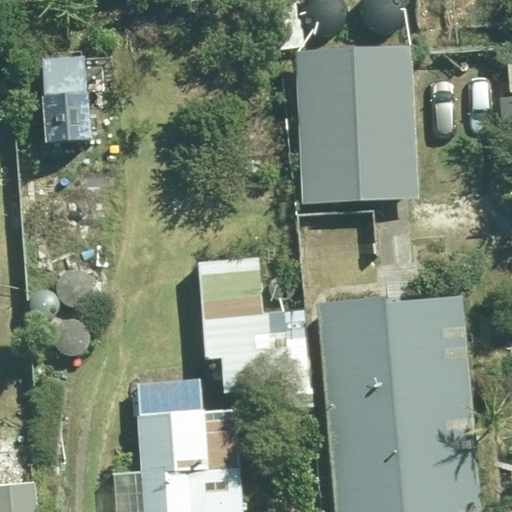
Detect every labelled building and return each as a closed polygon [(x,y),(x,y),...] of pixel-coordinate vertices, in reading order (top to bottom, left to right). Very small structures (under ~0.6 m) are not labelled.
[(103,146),(99,47),(39,50),(43,149),(103,146)] [(412,203),(407,54),(294,58),(298,207),(412,203)] [(263,319),(256,259),(194,266),(209,403),(312,392),(303,314),(263,319)] [(478,511),(461,302),(319,314),(336,511),(478,511)] [(243,511),(237,424),(203,426),(201,390),(133,395),(141,511),(243,511)] [(55,511),(56,493),(0,492),(0,511),(55,511)]
